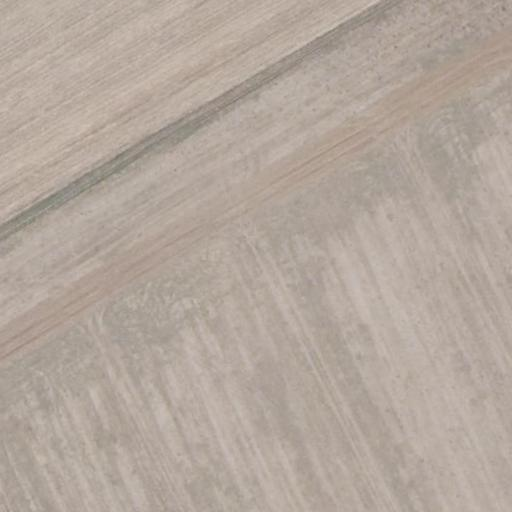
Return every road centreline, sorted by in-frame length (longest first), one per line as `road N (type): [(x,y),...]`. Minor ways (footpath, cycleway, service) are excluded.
road 1 (track): [(0,245),(426,0)]
road 2 (track): [(151,158),(329,511)]
